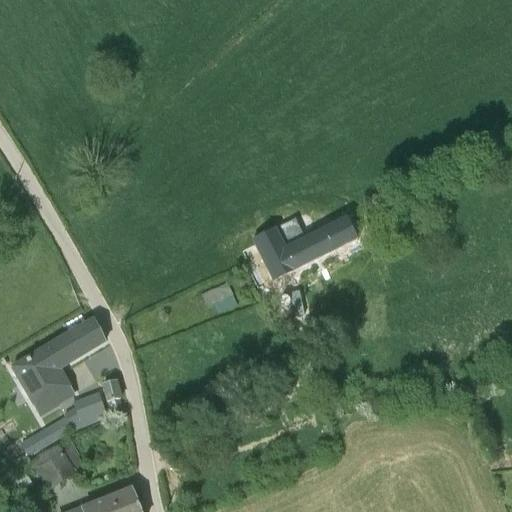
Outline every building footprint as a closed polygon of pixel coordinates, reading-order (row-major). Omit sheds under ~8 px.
[(242,242),(266,291),(353,248),(340,221),(297,241),(287,220),(242,242)] [(93,327),(10,375),(32,416),(34,416),(38,423),(72,403),(58,378),(104,348),(93,327)] [(116,388),(100,392),(106,410),(107,410),(109,418),(121,415),(118,406),(120,405),(116,388)] [(43,434),(3,459),(12,472),(74,435),(104,427),(103,423),(105,422),(98,400),(72,411),(73,416),(70,417),(43,434)] [(66,446),(30,469),(47,499),(84,476),(66,446)] [(20,475),(4,488),(13,500),(29,488),(20,475)] [(137,511),(131,495),(87,511),(137,511)]
